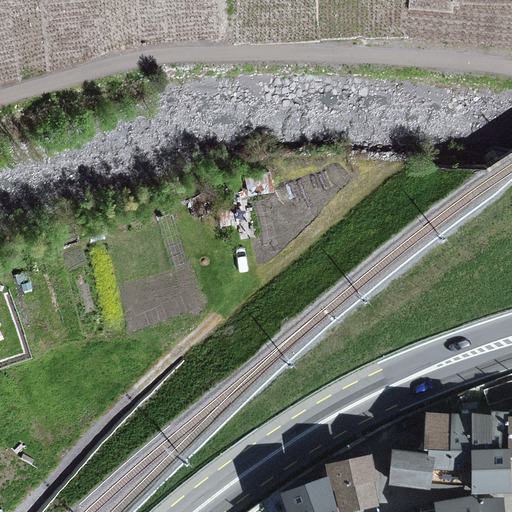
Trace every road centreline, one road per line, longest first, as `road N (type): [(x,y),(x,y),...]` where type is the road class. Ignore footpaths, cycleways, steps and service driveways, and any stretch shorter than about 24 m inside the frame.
road 1 (unclassified): [(511,68),(355,55),(175,54),(0,97)]
road 2 (primary): [(192,511),(364,398),(511,339)]
